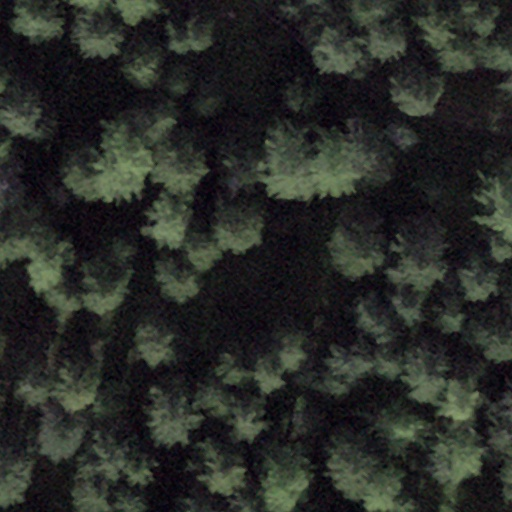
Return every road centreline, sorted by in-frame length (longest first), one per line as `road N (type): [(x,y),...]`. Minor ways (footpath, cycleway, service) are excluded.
road 1 (track): [(511,121),(405,88),(272,0)]
road 2 (track): [(372,0),(451,64),(511,67)]
